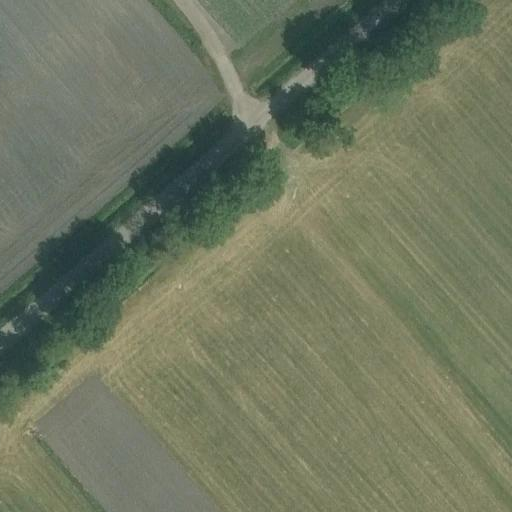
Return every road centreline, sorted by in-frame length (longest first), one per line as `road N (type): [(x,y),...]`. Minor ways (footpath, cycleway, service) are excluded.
road 1 (unclassified): [(0,338),(392,0)]
road 2 (track): [(248,123),(217,44),(178,0)]
